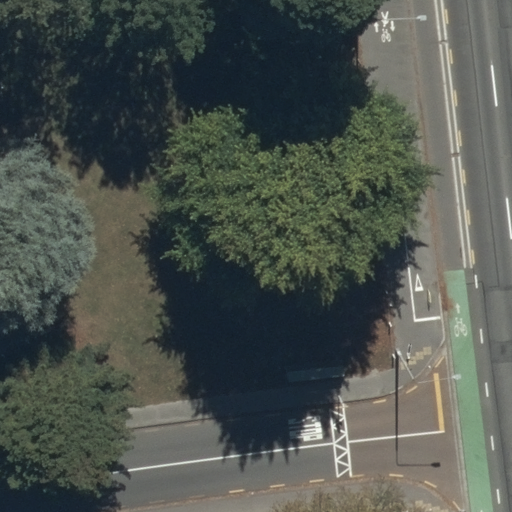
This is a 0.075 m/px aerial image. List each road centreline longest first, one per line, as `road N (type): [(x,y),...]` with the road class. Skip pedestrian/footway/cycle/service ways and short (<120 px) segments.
road 1 (residential): [(0,494),(511,423)]
road 2 (tertiary): [(511,249),(484,0)]
